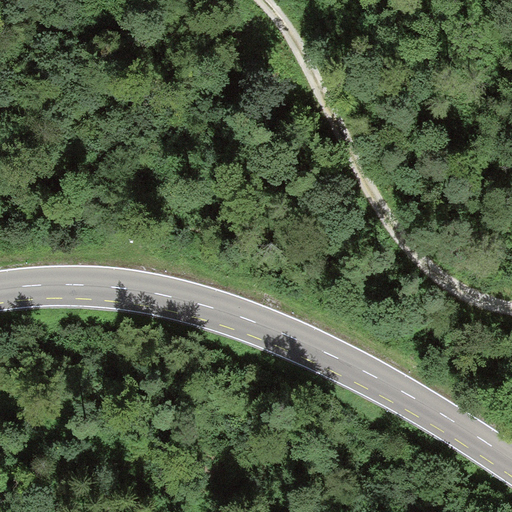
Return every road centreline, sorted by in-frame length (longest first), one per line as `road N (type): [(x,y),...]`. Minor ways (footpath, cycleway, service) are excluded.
road 1 (secondary): [(511,463),(371,374),(213,304),(111,287),(0,287)]
road 2 (track): [(511,308),(458,298),(402,241),(365,188),(283,19),(258,0)]
